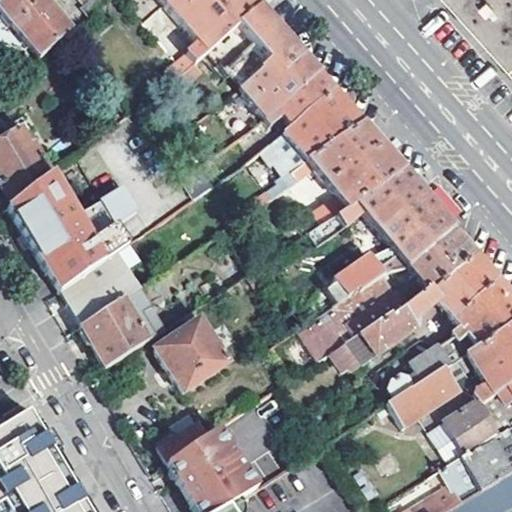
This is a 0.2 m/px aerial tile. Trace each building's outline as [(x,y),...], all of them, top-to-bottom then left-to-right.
[(26,50),(37,63),(66,37),(36,0),(8,0),(0,7),(0,47),(22,53),(26,50)] [(79,10),(87,19),(106,3),(103,0),(75,0),(80,6),(79,10)] [(160,74),(166,82),(188,64),(202,53),(212,45),(256,10),(247,0),(168,0),(161,7),(194,45),(160,74)] [(511,0),(458,0),(511,61),(511,0)] [(212,45),(238,75),(228,84),(233,90),(255,72),(269,88),(301,60),(280,37),(256,10),(212,45)] [(212,45),(202,53),(228,84),(238,75),(212,45)] [(233,90),(221,100),(230,111),(239,103),(243,108),(248,105),(262,122),(315,77),(311,73),(301,60),(269,88),(255,72),(233,90)] [(188,64),(166,82),(174,91),(195,72),(188,64)] [(262,122),(254,129),(259,135),(266,129),(268,131),(280,121),(290,132),(331,95),(319,82),(315,77),(262,122)] [(283,138),(306,163),(360,129),(335,100),(331,95),(290,132),(283,138)] [(221,100),(195,119),(201,127),(230,111),(221,100)] [(0,131),(0,143),(17,134),(27,151),(30,150),(35,157),(41,153),(20,120),(0,131)] [(360,129),(306,163),(313,172),(338,204),(326,212),(325,219),(315,226),(312,222),(297,232),(303,239),(312,232),(334,218),(400,174),(381,152),(360,129)] [(0,193),(9,208),(48,181),(35,157),(30,150),(27,151),(17,134),(0,143),(0,193)] [(210,160),(224,180),(252,162),(239,141),(210,160)] [(210,160),(197,169),(212,190),(225,181),(224,180),(210,160)] [(313,172),(306,163),(290,175),(296,184),(313,172)] [(334,218),(343,231),(360,216),(389,249),(395,257),(407,269),(450,231),(430,208),(419,196),(400,174),(334,218)] [(279,187),(267,196),(270,201),(296,184),(290,175),(279,183),(279,187)] [(9,208),(5,212),(26,246),(44,276),(111,229),(133,214),(120,193),(93,212),(80,194),(64,205),(48,181),(9,208)] [(250,215),(270,201),(267,196),(266,194),(245,208),(250,215)] [(326,212),(312,222),(315,226),(325,219),(326,212)] [(334,218),(312,232),(322,246),(343,231),(334,218)] [(111,229),(44,276),(47,281),(57,297),(114,256),(125,249),(111,229)] [(450,231),(407,269),(426,292),(429,295),(474,258),(466,249),(456,238),(450,231)] [(138,266),(125,249),(114,256),(126,274),(138,266)] [(395,257),(389,249),(368,261),(377,273),(395,257)] [(114,256),(57,297),(77,331),(137,291),(126,274),(114,256)] [(302,317),(308,326),(331,311),(355,294),(356,296),(389,274),(407,269),(395,257),(377,273),(368,261),(332,284),(334,288),(327,293),(331,300),(327,303),(325,301),(302,317)] [(476,350),(511,323),(511,301),(490,276),(474,258),(429,295),(426,292),(406,308),(388,322),(386,319),(319,364),(328,378),(349,364),(356,373),(416,330),(414,320),(436,304),(458,330),(451,336),(451,339),(456,345),(465,337),(476,350)] [(266,282),(260,272),(250,279),(256,288),(266,282)] [(355,294),(331,311),(337,321),(339,323),(379,295),(381,297),(398,285),(389,274),(356,296),(355,294)] [(137,291),(77,331),(88,350),(103,373),(163,333),(137,291)] [(337,321),(304,344),(317,365),(319,364),(386,319),(388,322),(406,308),(394,297),(344,329),(339,323),(337,321)] [(449,468),(500,436),(480,405),(511,383),(511,323),(476,350),(475,350),(453,366),(457,372),(472,362),(487,386),(478,392),(476,399),(479,403),(428,434),(449,468)] [(196,324),(151,354),(180,398),(226,368),(196,324)] [(453,366),(475,350),(465,337),(456,345),(459,349),(445,360),(450,368),(453,366)] [(387,396),(382,398),(388,407),(444,372),(450,368),(445,360),(437,350),(408,369),(416,381),(407,387),(405,384),(397,382),(387,389),(387,396)] [(444,372),(458,392),(467,386),(457,372),(453,366),(450,368),(444,372)] [(386,409),(402,432),(458,393),(458,392),(444,372),(388,407),(386,409)] [(510,429),(511,428),(511,383),(480,405),(500,436),(510,429)] [(0,511),(68,511),(81,505),(29,417),(0,433),(0,511)] [(153,450),(162,467),(207,438),(197,423),(173,439),(172,437),(153,450)] [(506,469),(511,464),(511,431),(510,429),(500,436),(449,468),(411,492),(417,501),(446,482),(450,489),(420,507),(412,511),(452,511),(461,507),(456,499),(474,488),(479,496),(511,477),(506,469)] [(215,433),(207,438),(162,467),(189,511),(223,511),(224,511),(251,494),(215,433)] [(452,511),(510,511),(511,511),(511,476),(511,477),(479,496),(461,507),(452,511)] [(417,501),(420,507),(450,489),(446,482),(417,501)]
